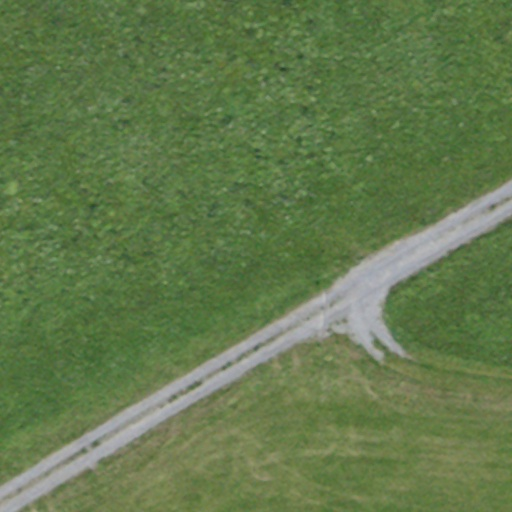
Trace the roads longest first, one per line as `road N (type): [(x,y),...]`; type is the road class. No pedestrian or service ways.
road 1 (track): [(511,203),(0,511)]
road 2 (track): [(511,384),(418,370),(380,350),(352,294)]
